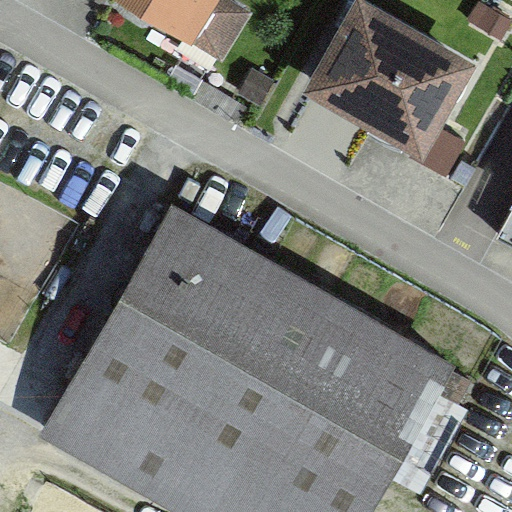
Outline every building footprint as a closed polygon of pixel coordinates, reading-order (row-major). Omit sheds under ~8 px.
[(135,0),(227,55),(254,10),(237,0),(135,0)] [(488,56),(385,0),(361,0),(317,82),(437,148),(488,56)] [(511,186),(495,220),(511,227),(511,186)] [(381,511),(467,358),(180,198),(47,435),(186,511),(381,511)] [(87,327),(54,314),(25,390),(58,403),(87,327)]
